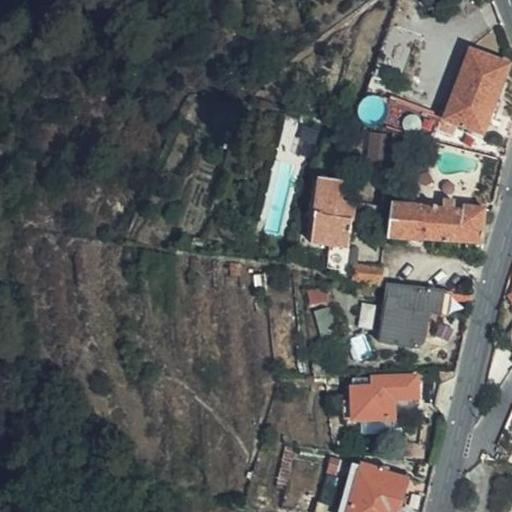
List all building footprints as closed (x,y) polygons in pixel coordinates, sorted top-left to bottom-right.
[(495,102),(508,68),(470,54),(444,123),(482,137),(486,126),(491,129),(501,104),(495,102)] [(387,179),(390,137),(377,137),(375,163),(381,164),(380,178),(387,179)] [(345,253),(351,206),(338,204),(340,187),(315,183),(306,248),(345,253)] [(431,244),(482,247),(484,211),(457,208),(456,212),(451,211),(452,206),(443,205),(442,210),(433,210),(431,244)] [(384,208),(382,243),(431,244),(433,210),(384,208)] [(351,270),(349,287),(357,287),(373,289),(379,289),(380,272),(351,270)] [(373,289),(357,287),(356,299),(373,300),(373,289)] [(326,306),(323,290),(301,295),(304,311),(326,306)] [(441,302),(442,295),(386,290),(377,349),(414,354),(424,347),(427,319),(438,320),(441,302)] [(472,304),(474,297),(442,295),(441,302),(472,304)] [(353,395),(353,402),(352,426),(393,426),(393,404),(416,403),(416,384),(372,385),(372,395),(353,395)] [(352,426),(353,402),(341,402),(341,426),(352,426)] [(360,474),(407,487),(408,481),(361,468),(360,474)] [(398,511),(407,487),(360,474),(348,511),(398,511)]
